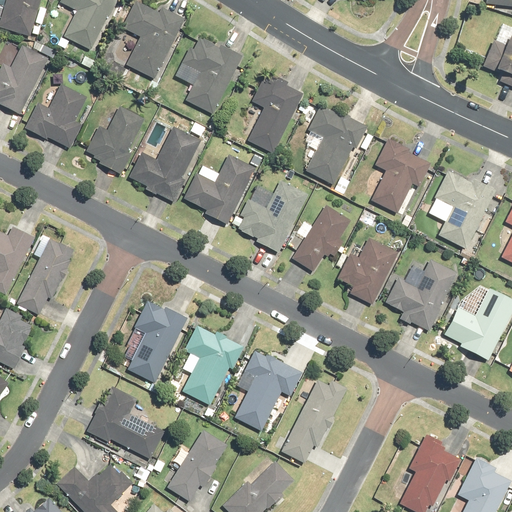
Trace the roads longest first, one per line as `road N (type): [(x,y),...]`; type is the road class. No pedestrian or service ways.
road 1 (residential): [(136,232),(402,371)]
road 2 (residential): [(0,476),(32,438),(136,232)]
road 3 (residential): [(335,511),(402,371)]
road 4 (residential): [(0,165),(136,232)]
road 5 (tertiary): [(381,75),(253,0)]
road 6 (residential): [(402,371),(511,423)]
